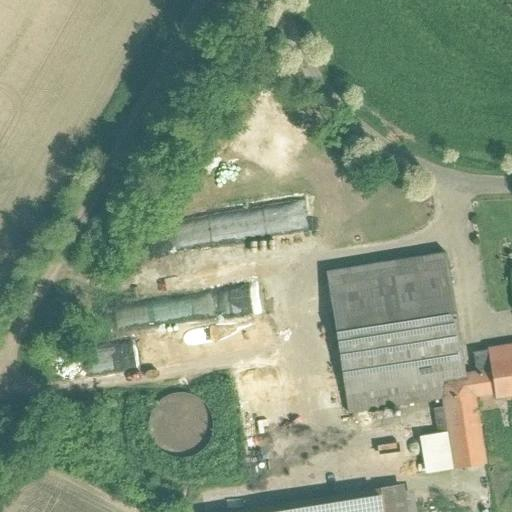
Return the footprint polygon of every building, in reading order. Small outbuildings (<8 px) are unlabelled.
[(316,203),(173,222),(177,248),(250,238),(250,232),(318,223),(316,203)] [(452,254),(334,271),(354,413),(441,400),(451,464),(483,460),(475,399),(511,393),(511,338),(501,340),(505,367),(469,372),(452,254)] [(207,256),(138,262),(141,294),(210,287),(207,256)] [(198,296),(118,308),(122,331),(202,319),(198,296)] [(161,339),(130,341),(132,365),(163,363),(161,339)] [(206,430),(207,422),(206,414),(202,406),(197,400),(191,395),(183,392),(175,390),(167,391),(159,395),(153,400),(148,406),(144,414),(143,422),(144,430),(148,438),(153,444),(159,449),(167,452),(175,454),(183,452),(191,449),(197,444),(202,438),(206,430)] [(382,511),(380,495),(274,509),(274,511),(382,511)]
